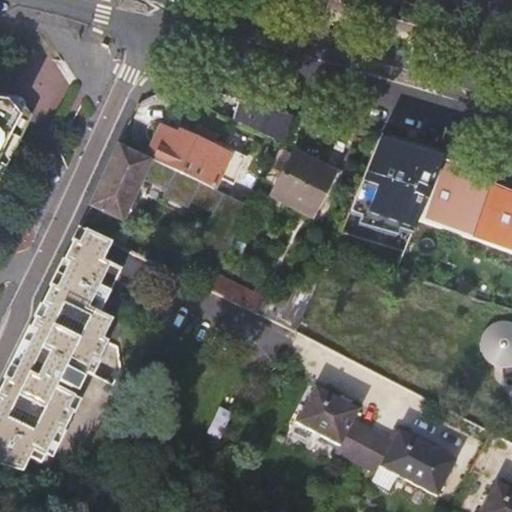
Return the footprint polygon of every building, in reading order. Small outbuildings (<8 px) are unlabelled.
[(0,143),(5,133),(18,139),(30,114),(14,97),(0,95),(0,143)] [(293,114),(240,98),(234,118),(284,142),(293,114)] [(144,158),(213,190),(219,179),(233,186),(246,159),(213,143),(216,137),(197,128),(191,138),(179,132),(177,135),(159,127),(144,158)] [(440,161),(441,159),(377,140),(347,210),(361,215),(358,223),(395,235),(398,227),(411,232),(416,221),(440,161)] [(90,205),(89,207),(121,221),(140,181),(164,192),(161,198),(186,211),(189,205),(211,216),(188,263),(215,276),(216,272),(219,268),(221,262),(249,207),(215,191),(213,190),(144,158),(117,145),(108,165),(98,186),(90,205)] [(333,175),(293,153),(270,195),(271,196),(268,200),(278,206),(280,201),(310,216),(333,175)] [(416,221),(469,240),(511,255),(511,192),(491,183),(493,176),(440,161),(416,221)] [(0,465),(20,471),(27,457),(39,463),(56,428),(61,431),(71,411),(66,409),(71,400),(48,389),(51,385),(73,396),(83,376),(61,365),(63,361),(85,372),(91,359),(97,361),(107,342),(102,340),(111,320),(98,314),(120,270),(102,261),(110,244),(79,229),(56,275),(61,278),(51,298),(45,296),(40,307),(45,309),(28,344),(32,347),(21,370),(16,367),(9,381),(4,378),(0,386),(0,465)] [(215,276),(207,291),(237,306),(244,291),(220,279),(224,271),(219,268),(215,276)] [(56,275),(45,296),(51,298),(61,278),(56,275)] [(285,311),(244,291),(237,306),(294,334),(299,324),(283,316),(285,311)] [(40,307),(4,378),(9,381),(16,367),(21,370),(32,347),(28,344),(45,309),(40,307)] [(511,362),(511,322),(481,324),(483,364),(511,362)] [(357,413),(314,390),(296,426),(339,448),(335,455),(375,477),(379,469),(436,498),(454,462),(397,433),(391,444),(351,424),(357,413)] [(511,511),(511,493),(494,484),(479,511),(511,511)]
